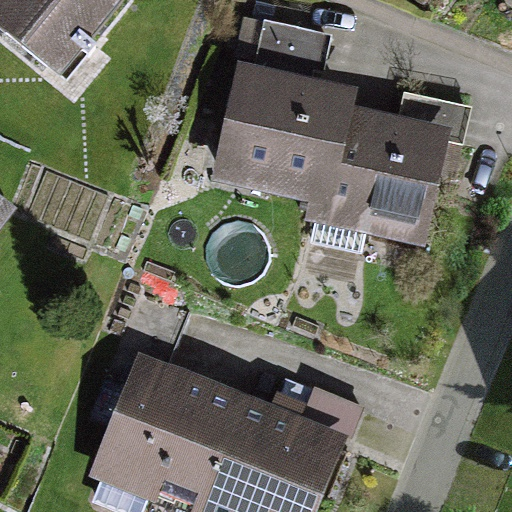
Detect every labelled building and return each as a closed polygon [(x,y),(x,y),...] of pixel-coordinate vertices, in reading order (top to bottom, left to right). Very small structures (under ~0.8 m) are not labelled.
[(89,43),(124,0),(0,0),(0,27),(69,83),(97,49),(89,43)] [(243,57),(260,61),(256,82),(294,90),(299,69),(323,74),(331,37),(251,20),(243,57)] [(344,117),(348,102),(294,90),(256,82),(247,80),(225,180),(326,202),(344,117)] [(457,176),(471,112),(471,110),(408,96),(401,129),(443,139),(436,172),(457,176)] [(364,252),(369,229),(422,240),(436,172),(443,139),(401,129),(344,117),(326,202),(317,242),(364,252)] [(142,511),(151,491),(157,493),(164,475),(207,492),(241,408),(187,386),(166,378),(192,313),(141,292),(106,381),(138,394),(106,473),(109,474),(99,497),(102,507),(115,511),(142,511)] [(306,511),(333,446),(296,431),(304,412),(280,402),(272,421),(241,408),(207,492),(199,511),(202,511),(306,511)]
